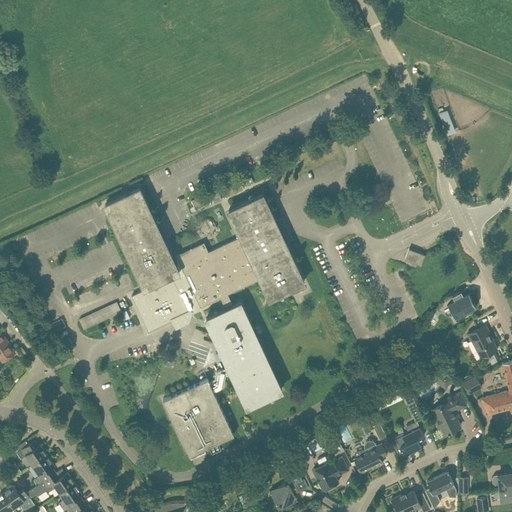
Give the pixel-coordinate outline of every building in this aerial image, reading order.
[(243,180),(245,186),(253,182),(250,176),(243,180)] [(221,188),(226,198),(244,189),(239,179),(221,188)] [(139,187),(105,203),(145,288),(132,295),(149,331),(172,320),(189,311),(193,312),(199,309),(201,306),(221,297),(226,308),(206,318),(222,351),(225,358),(228,365),(216,371),(215,378),(209,380),(208,378),(163,398),(190,455),(196,452),(197,456),(205,452),(203,449),(234,434),(214,391),(224,386),(226,375),(232,373),(247,406),(282,390),(241,301),(233,305),(228,293),(260,278),(270,298),(304,281),(285,242),(282,234),(287,232),(284,225),(279,227),(276,220),(263,193),(228,210),(240,235),(208,250),(204,241),(176,254),(180,262),(175,264),(163,239),(160,232),(139,187)] [(209,193),(214,203),(221,200),(217,190),(209,193)] [(410,259),(409,263),(416,266),(417,262),(420,263),(422,256),(410,251),(407,258),(410,259)] [(106,299),(121,293),(118,285),(126,282),(123,276),(104,283),(108,292),(104,293),(106,299)] [(76,294),(83,311),(102,304),(95,287),(76,294)] [(455,299),(448,303),(455,317),(476,306),(469,292),(463,295),(461,290),(452,295),(455,299)] [(117,300),(80,318),(85,328),(122,311),(117,300)] [(51,318),(62,313),(58,304),(47,308),(51,318)] [(127,332),(136,328),(131,317),(122,321),(127,332)] [(63,319),(47,327),(49,331),(65,324),(63,319)] [(498,349),(491,337),(492,336),(485,324),(467,333),(471,340),(472,339),(481,357),(498,349)] [(0,329),(0,357),(2,361),(15,352),(0,329)] [(428,352),(425,356),(431,360),(435,356),(428,352)] [(510,390),(481,397),(489,413),(511,407),(511,358),(503,362),(510,390)] [(438,367),(433,374),(447,385),(452,377),(438,367)] [(411,373),(405,376),(408,383),(415,379),(411,373)] [(468,379),(461,383),(467,394),(474,390),(468,379)] [(445,402),(431,409),(435,418),(437,417),(445,433),(460,426),(453,411),(467,404),(467,403),(466,404),(460,392),(443,400),(445,402)] [(407,402),(416,421),(417,420),(423,417),(414,399),(407,402)] [(408,429),(391,437),(398,451),(401,449),(404,454),(421,446),(421,444),(423,443),(422,436),(424,435),(417,420),(416,421),(406,426),(408,429)] [(379,421),(373,424),(380,439),(386,436),(379,421)] [(332,426),(327,433),(334,448),(343,447),(332,426)] [(367,451),(355,457),(356,460),(357,463),(361,471),(363,470),(364,472),(369,468),(369,467),(376,464),(376,465),(383,462),(380,456),(387,453),(381,442),(377,444),(376,443),(376,442),(375,441),(374,440),(373,440),(373,439),(372,439),(371,439),(370,439),(369,439),(368,440),(367,440),(367,441),(366,441),(365,442),(365,443),(365,444),(365,445),(365,447),(365,448),(367,451)] [(25,454),(32,464),(47,454),(40,443),(35,447),(32,442),(20,449),(24,455),(25,454)] [(41,481),(53,474),(50,469),(55,465),(47,454),(32,464),(39,475),(33,479),(37,484),(41,481)] [(320,465),(313,469),(323,489),(339,481),(336,475),(349,469),(342,456),(329,463),(325,455),(317,459),(320,465)] [(288,481),(270,490),(279,508),(293,501),(293,502),(294,501),(294,500),(296,497),(295,496),(296,496),(295,495),(294,493),(300,491),(295,482),(302,479),(293,458),(282,464),(288,477),(287,478),(288,481)] [(56,486),(60,492),(75,482),(67,471),(63,475),(59,469),(53,474),(41,481),(37,484),(26,491),(29,495),(31,494),(32,496),(36,493),(38,495),(47,489),(48,491),(56,486)] [(430,487),(425,489),(434,508),(440,500),(436,492),(446,487),(450,495),(456,495),(456,489),(453,483),(454,482),(448,470),(427,481),(430,487)] [(511,486),(511,471),(494,474),(492,477),(493,482),(495,484),(499,483),(500,488),(511,486)] [(459,492),(467,492),(467,476),(459,476),(459,486),(459,492)] [(68,507),(69,509),(80,501),(77,497),(82,493),(75,482),(60,492),(63,497),(58,500),(59,501),(58,502),(64,510),(68,507)] [(15,485),(4,492),(14,507),(19,503),(23,508),(26,508),(34,503),(29,495),(26,491),(23,486),(18,489),(15,485)] [(511,486),(500,488),(501,499),(511,498),(511,486)] [(400,493),(391,498),(397,511),(410,511),(422,507),(424,511),(431,508),(423,492),(416,495),(414,489),(401,495),(400,493)] [(6,511),(14,507),(4,492),(0,494),(0,511),(6,511)] [(486,496),(477,498),(478,511),(488,509),(486,496)] [(213,511),(212,509),(207,500),(195,506),(191,504),(187,511),(213,511)] [(94,511),(89,503),(84,507),(80,501),(69,509),(70,511),(94,511)]
